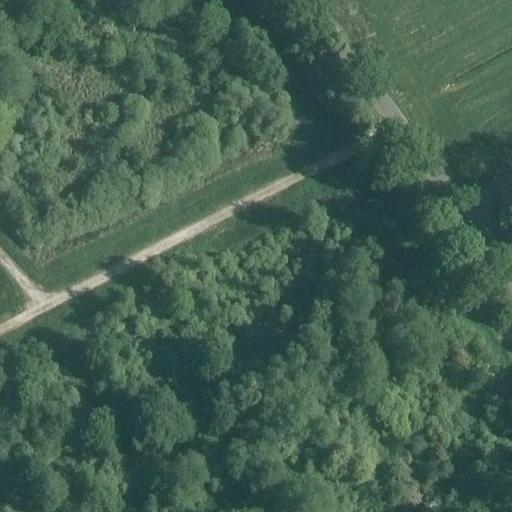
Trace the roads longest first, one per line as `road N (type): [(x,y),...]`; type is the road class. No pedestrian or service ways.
road 1 (track): [(42,306),(397,123)]
road 2 (unclassified): [(511,275),(304,0)]
